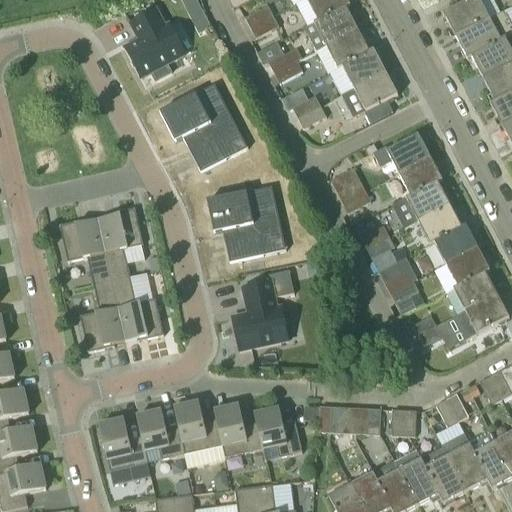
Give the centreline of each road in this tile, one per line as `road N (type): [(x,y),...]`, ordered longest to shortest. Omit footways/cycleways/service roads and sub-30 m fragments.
road 1 (residential): [(64,399),(183,375),(195,361),(176,234),(148,177)]
road 2 (residential): [(511,242),(387,0)]
road 3 (residential): [(148,177),(82,47),(54,41),(0,53)]
road 4 (residential): [(19,206),(64,399)]
road 5 (residential): [(19,206),(148,177)]
